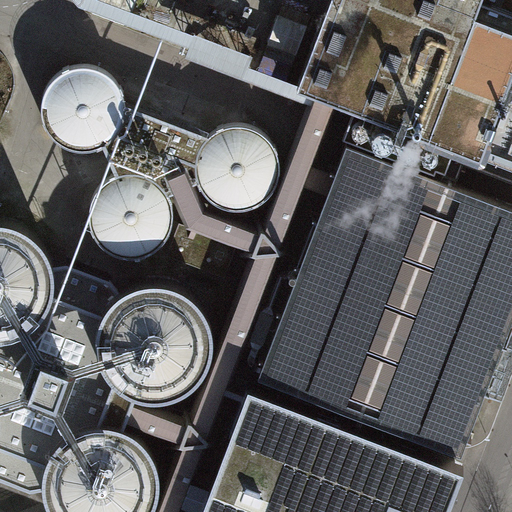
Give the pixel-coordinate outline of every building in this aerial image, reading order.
[(511,0),(323,0),(292,82),(307,88),(334,98),(350,104),(339,134),(430,169),(429,172),(438,176),(451,143),(511,165),(511,0)] [(99,142),(113,172),(96,183),(88,195),(85,211),(86,221),(93,235),(102,244),(113,250),(128,253),(141,250),(153,243),(164,229),(168,217),(167,203),(163,191),(166,190),(192,179),(194,178),(203,193),(219,203),(236,205),(249,202),(264,192),(273,177),(275,165),(272,150),(266,138),(257,130),(244,124),(232,122),(216,126),(204,134),(121,102),(119,90),(112,80),(106,73),(89,65),(81,64),(70,65),(57,70),(48,78),(40,92),(38,106),(41,120),(46,130),(58,141),(72,146),(86,146),(99,142)] [(175,511),(179,503),(194,509),(204,483),(189,477),(302,182),(323,190),(331,171),(309,162),(334,98),(307,88),(256,223),(202,203),(192,179),(166,190),(181,224),(246,250),(183,413),(129,394),(119,419),(173,439),(145,511),(175,511)] [(323,190),(254,371),(456,448),(511,301),(511,203),(438,176),(429,172),(343,140),(331,171),(323,190)] [(0,478),(26,489),(40,486),(46,504),(52,511),(141,511),(147,505),(154,486),(154,465),(151,454),(145,444),(136,433),(129,428),(119,422),(119,419),(129,394),(131,390),(145,394),(161,393),(171,390),(180,386),(189,379),(195,373),(204,358),(208,341),(206,321),(200,306),(192,296),(182,288),(164,280),(142,279),(123,285),(115,290),(106,279),(62,263),(49,265),(47,258),(41,245),(28,230),(3,218),(0,218),(0,478)] [(175,222),(162,254),(220,276),(233,244),(175,222)] [(511,375),(502,372),(494,401),(507,405),(511,385),(511,375)] [(283,407),(277,407),(258,408),(241,414),(225,433),(223,433),(217,447),(204,483),(194,509),(193,511),(435,511),(435,488),(426,469),(414,457),(409,454),(283,407)]
